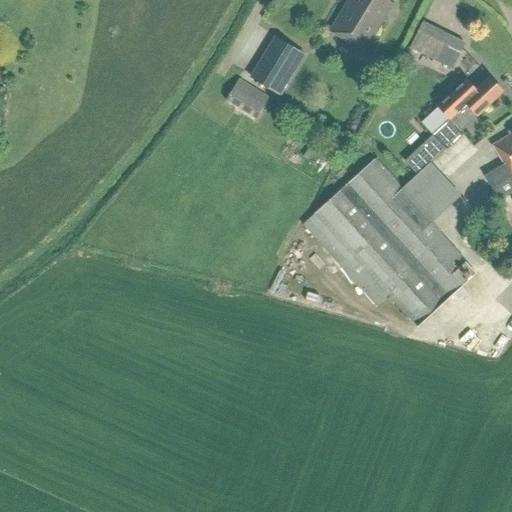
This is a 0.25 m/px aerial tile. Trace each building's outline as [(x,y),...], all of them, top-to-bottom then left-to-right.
[(348,0),(329,32),(364,53),(393,5),(389,2),(390,0),(348,0)] [(465,44),(422,22),(409,48),(452,70),(465,44)] [(274,36),(249,77),(272,91),(298,50),(274,36)] [(465,80),(437,106),(448,119),(449,120),(432,136),(444,149),(446,150),(463,134),(459,129),(475,114),(476,116),(503,92),(488,77),(474,90),(465,80)] [(225,101),(255,119),(268,97),(239,79),(225,101)] [(506,165),(486,177),(501,201),(511,194),(511,133),(493,145),(506,165)] [(444,149),(432,136),(431,135),(404,162),(416,175),(444,149)] [(402,190),(375,161),(304,225),(377,306),(389,295),(418,326),(476,274),(431,224),(460,197),(430,164),(402,190)]
